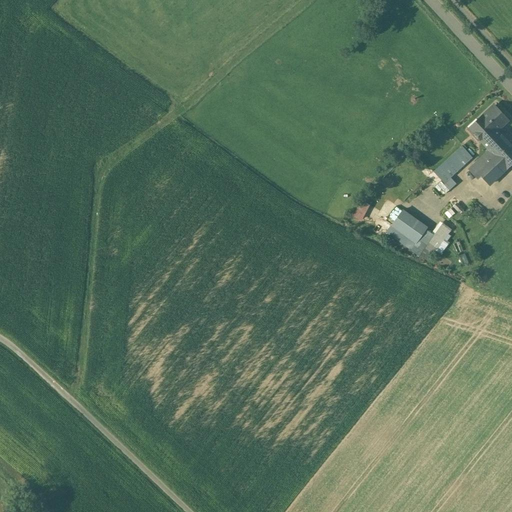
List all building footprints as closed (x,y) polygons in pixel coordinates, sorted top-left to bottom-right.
[(493,106),(478,121),(480,123),(472,130),(482,141),(494,129),(496,131),(507,120),(493,106)] [(511,147),(496,131),(494,129),(482,141),(481,142),(490,151),(506,168),(511,162),(511,147)] [(461,146),(433,172),(449,190),(456,184),(450,178),(472,158),(461,146)] [(506,168),(490,151),(487,154),(486,153),(475,164),(479,168),(480,169),(486,163),(498,176),(506,168)] [(498,176),(486,163),(480,169),(479,168),(477,171),(489,184),(498,176)] [(365,220),(370,203),(360,199),(355,217),(365,220)] [(426,228),(402,210),(391,225),(416,243),(426,228)]
